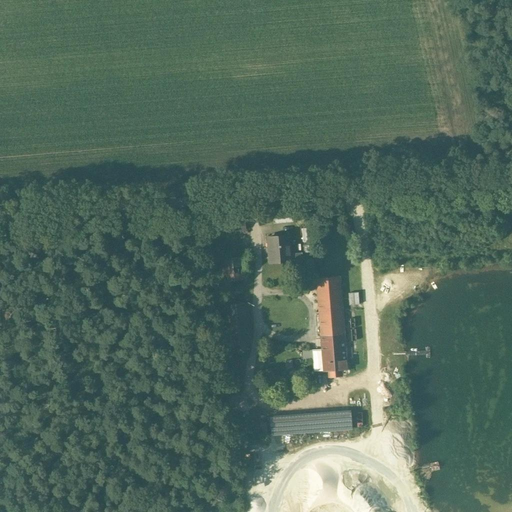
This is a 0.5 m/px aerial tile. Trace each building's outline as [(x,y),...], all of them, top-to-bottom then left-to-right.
[(245,219),(214,221),(215,231),(246,229),(245,219)] [(288,236),(268,238),(270,263),(291,261),(290,261),(302,260),(302,254),(290,255),(288,236)] [(243,256),(221,258),(223,281),(245,279),(243,256)] [(339,276),(317,278),(322,349),(312,350),(314,372),(346,369),(339,276)] [(246,303),(226,305),(229,345),(250,343),(246,303)] [(350,410),(270,416),(272,434),(350,428),(352,428),(350,410)] [(262,434),(261,419),(250,419),(250,434),(262,434)]
